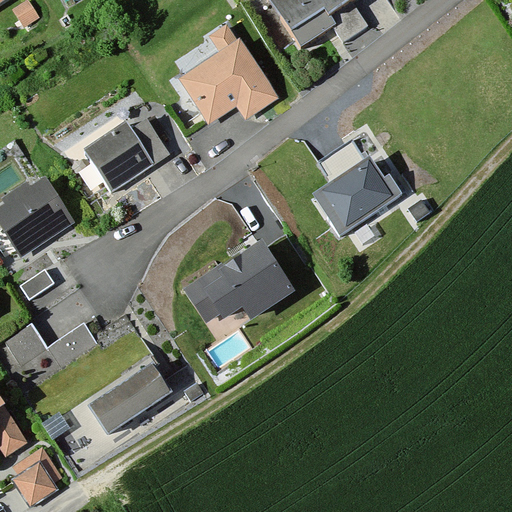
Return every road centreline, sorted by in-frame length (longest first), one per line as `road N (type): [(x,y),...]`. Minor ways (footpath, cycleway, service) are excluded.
road 1 (track): [(57,511),(292,354),(385,276),(511,138)]
road 2 (residential): [(442,0),(86,280)]
